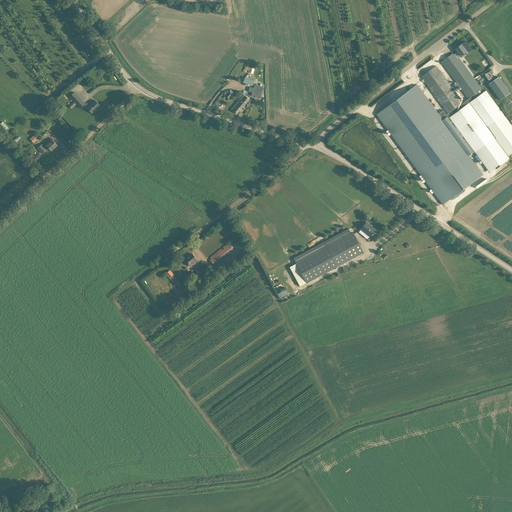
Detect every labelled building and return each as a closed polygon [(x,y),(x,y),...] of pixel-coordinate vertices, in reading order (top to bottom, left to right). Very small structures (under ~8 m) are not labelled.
[(458,57),(466,52),(467,53),(472,50),(466,41),(461,44),(456,49),(458,52),(454,55),(457,59),(458,57)] [(481,89),(468,71),(462,62),(458,57),(457,59),(454,55),(453,53),(443,61),(441,62),(442,62),(444,66),(457,83),(451,87),(439,70),(436,66),(421,77),(424,81),(447,113),(448,113),(447,114),(443,110),(441,112),(438,114),(417,85),(376,114),(443,204),(483,175),(469,155),(443,120),(448,116),(449,117),(452,121),(474,152),(475,152),(488,170),(495,166),(496,168),(501,164),(509,158),(508,156),(511,153),(511,125),(486,90),(484,92),(481,95),(478,91),(481,89)] [(511,89),(500,74),(488,82),(501,99),(511,91),(511,89)] [(245,77),(243,82),(243,83),(251,85),(253,86),(255,80),(252,79),(246,77),(245,77)] [(264,88),(260,86),(255,84),(254,88),(250,86),(249,89),(249,91),(252,93),(251,96),(260,99),(264,88)] [(229,99),(233,95),(227,90),(224,94),(229,99)] [(100,106),(97,102),(95,100),(89,105),(86,103),(85,104),(79,98),(79,97),(78,95),(75,92),(74,92),(69,97),(74,102),(76,104),(80,109),(84,105),(89,110),(92,113),(100,106)] [(244,95),(232,109),(237,114),(250,99),(244,95)] [(64,102),(72,111),(77,106),(69,97),(64,102)] [(35,134),(30,139),(34,143),(39,138),(35,134)] [(57,145),(53,140),(51,137),(43,145),(42,144),(37,149),(42,154),(47,150),(46,149),(48,147),(52,151),(57,145)] [(31,158),(35,162),(41,156),(38,153),(36,155),(35,154),(33,156),(32,154),(30,157),(31,158)] [(376,230),(366,222),(361,229),(359,232),(367,239),(370,236),(370,237),(376,230)] [(351,234),(349,229),(293,258),(307,283),(364,252),(354,233),(351,234)] [(224,249),(223,250),(221,248),(210,257),(211,259),(210,260),(213,265),(233,249),(228,243),(223,247),(224,249)] [(184,259),(187,263),(190,266),(198,260),(193,254),(188,257),(187,256),(184,259)] [(174,275),(170,270),(165,274),(169,278),(170,278),(173,282),(177,279),(174,275)] [(276,293),(279,298),(287,294),(285,289),(276,293)]
